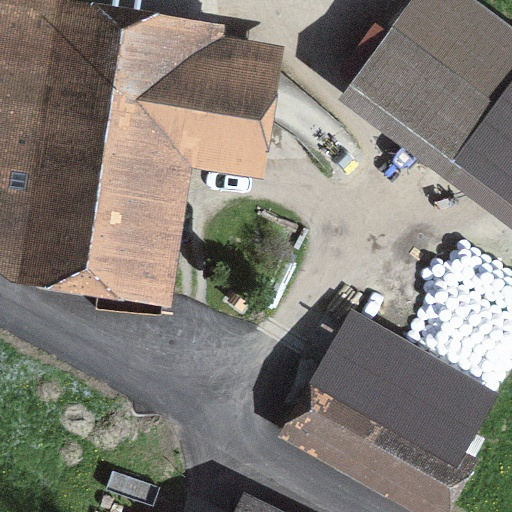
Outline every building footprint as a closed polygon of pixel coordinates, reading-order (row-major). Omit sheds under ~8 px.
[(0,0),(0,276),(10,284),(171,309),(193,170),(261,181),(281,49),(221,40),(223,28),(34,0),(0,0)] [(414,0),(388,35),(413,54),(375,104),(511,206),(511,31),(470,0),(414,0)] [(350,85),(375,104),(413,54),(388,35),(350,85)] [(466,454),(499,395),(353,312),(282,436),(415,511),(448,511),(478,461),(466,454)] [(281,511),(245,494),(236,511),(281,511)]
